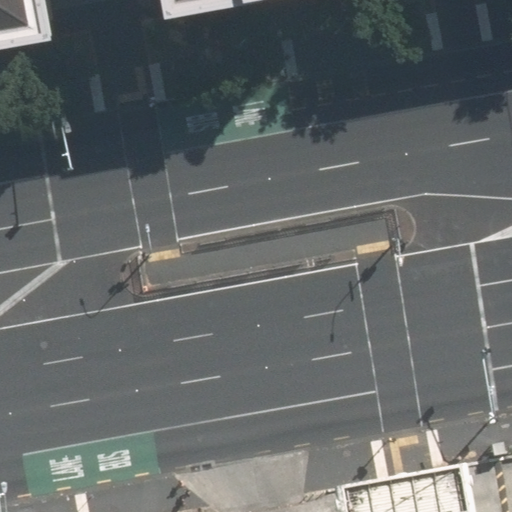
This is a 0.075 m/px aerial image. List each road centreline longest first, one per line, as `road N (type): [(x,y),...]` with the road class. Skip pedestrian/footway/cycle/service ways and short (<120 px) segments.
road 1 (primary): [(0,200),(511,100)]
road 2 (primary): [(511,315),(0,411)]
